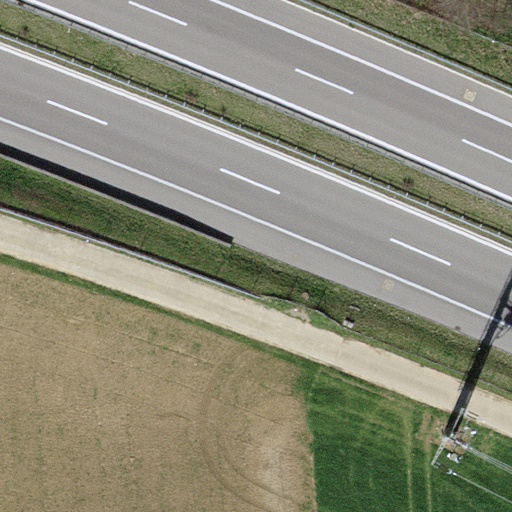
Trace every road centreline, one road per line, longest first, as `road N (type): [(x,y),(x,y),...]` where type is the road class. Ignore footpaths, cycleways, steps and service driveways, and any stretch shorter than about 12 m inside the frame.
road 1 (motorway): [(0,82),(511,290)]
road 2 (track): [(511,422),(271,326),(0,234)]
road 3 (motorway): [(511,162),(125,0)]
